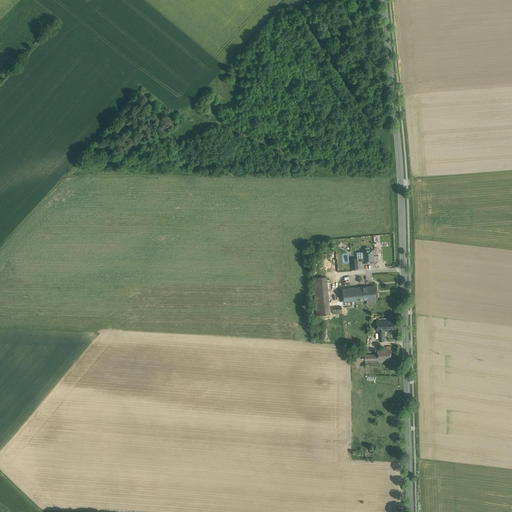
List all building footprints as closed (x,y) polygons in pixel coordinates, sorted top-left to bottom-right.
[(372,250),(362,250),(362,252),(357,253),(357,259),(357,261),(363,261),(363,263),(374,262),(373,249),(372,249),(372,250)] [(326,277),(312,278),(315,305),(329,303),(326,277)] [(375,286),(362,287),(364,300),(376,298),(375,286)] [(362,287),(343,289),(344,302),(364,300),(362,287)] [(329,303),(315,305),(316,316),(330,314),(329,308),(329,303)] [(387,320),(377,320),(377,331),(379,331),(380,341),(384,341),(384,331),(388,331),(387,320)] [(395,320),(387,320),(388,331),(396,330),(395,320)] [(365,355),(365,359),(365,362),(378,361),(392,360),(391,348),(378,349),(378,354),(365,355)]
